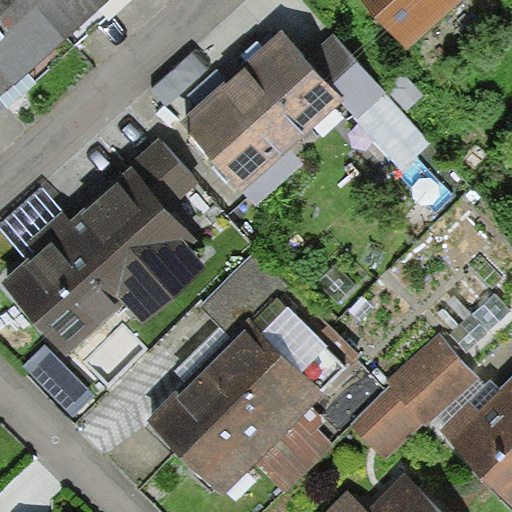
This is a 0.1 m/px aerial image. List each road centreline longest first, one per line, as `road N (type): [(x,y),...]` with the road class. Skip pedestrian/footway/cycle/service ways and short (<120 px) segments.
road 1 (residential): [(0,188),(203,0)]
road 2 (residential): [(0,382),(122,511)]
